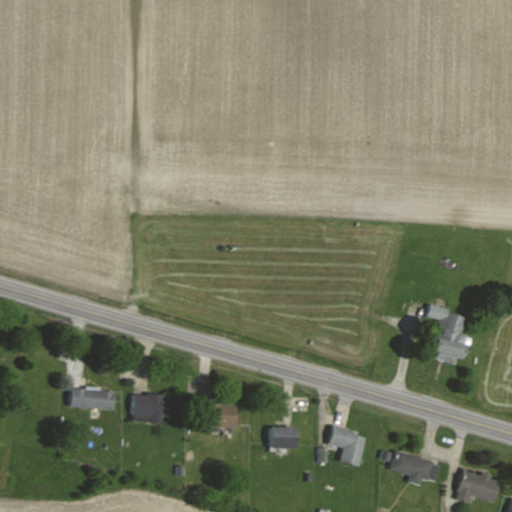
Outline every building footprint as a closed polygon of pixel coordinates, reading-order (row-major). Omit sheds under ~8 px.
[(463,314),(428,305),(425,316),(440,320),(431,358),(457,364),(464,334),(458,333),(463,314)] [(69,388),(69,407),(112,407),(113,388),(69,388)] [(132,393),(131,420),(161,421),(161,415),(171,415),(172,395),(132,393)] [(234,427),(235,403),(203,402),(203,426),(234,427)] [(342,447),(338,460),(357,465),(365,433),(332,425),(328,443),(342,447)] [(268,447),(294,448),(295,426),(269,426),(268,447)] [(316,447),(317,461),(326,461),(325,447),(316,447)] [(388,468),(408,475),(406,480),(418,484),(420,476),(434,481),(439,463),(395,449),(388,468)] [(491,505),(499,481),(490,478),(491,474),(480,470),(478,474),(462,469),(455,494),(491,505)]
